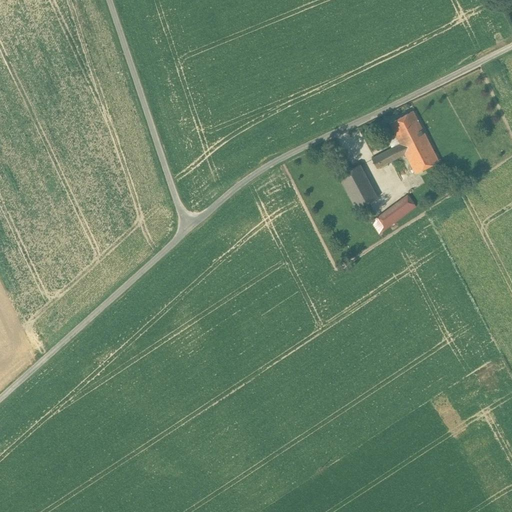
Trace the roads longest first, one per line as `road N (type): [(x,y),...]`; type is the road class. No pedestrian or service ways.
road 1 (unclassified): [(187,230),(283,157),(511,44)]
road 2 (unclassified): [(0,399),(187,230)]
road 3 (unclassified): [(109,0),(187,230)]
